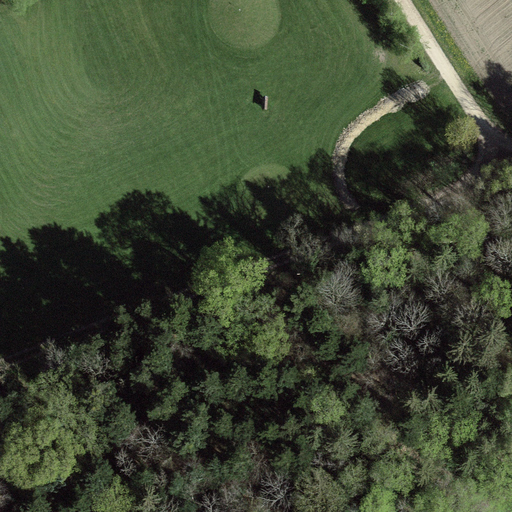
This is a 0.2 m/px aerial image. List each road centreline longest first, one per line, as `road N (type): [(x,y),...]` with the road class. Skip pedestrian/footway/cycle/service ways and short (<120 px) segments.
road 1 (track): [(498,152),(459,188),(0,366)]
road 2 (track): [(404,0),(498,152)]
